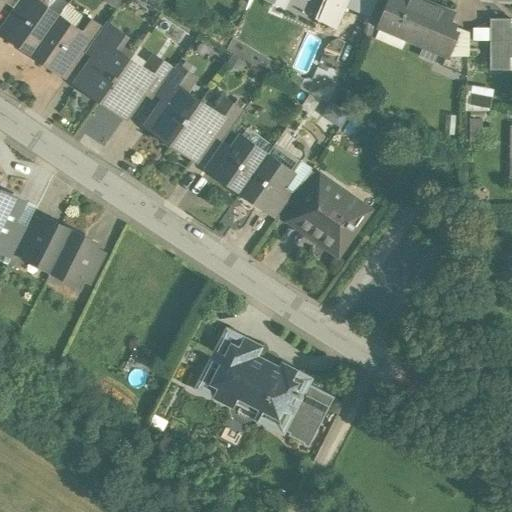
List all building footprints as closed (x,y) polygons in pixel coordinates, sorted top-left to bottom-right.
[(13,8),(0,26),(0,29),(9,36),(29,8),(19,0),(13,8)] [(34,0),(29,8),(9,36),(33,53),(59,17),(34,0)] [(267,0),(286,8),(289,0),(267,0)] [(361,0),(326,0),(317,21),(336,29),(346,6),(357,11),(361,0)] [(361,0),(357,11),(370,16),(377,0),(361,0)] [(377,0),(370,16),(367,24),(379,28),(380,27),(382,23),(381,23),(390,0),(377,0)] [(454,13),(423,0),(390,0),(381,23),(382,23),(380,27),(446,55),(447,56),(457,32),(453,30),(455,25),(450,23),(454,13)] [(59,17),(33,53),(56,70),(78,40),(82,34),(59,17)] [(511,26),(511,27),(511,20),(490,20),(490,71),(510,72),(510,59),(511,58),(511,26)] [(106,23),(91,44),(102,51),(105,45),(116,30),(106,23)] [(457,32),(447,56),(446,55),(442,66),(467,76),(468,31),(455,25),(453,30),(457,32)] [(490,30),(468,31),(468,41),(490,41),(490,30)] [(343,68),(351,42),(331,35),(322,61),(343,68)] [(78,40),(56,70),(67,77),(91,44),(89,43),(87,46),(78,40)] [(102,51),(81,80),(105,96),(129,61),(105,45),(102,51)] [(446,55),(423,46),(419,56),(442,66),(446,55)] [(129,61),(105,96),(127,111),(147,83),(150,78),(129,61)] [(150,78),(147,83),(158,91),(161,87),(172,70),(161,63),(150,78)] [(172,70),(161,87),(172,95),(176,89),(186,73),(176,66),(172,70)] [(492,92),(473,88),(469,105),(489,109),(492,92)] [(199,105),(176,89),(172,95),(152,124),(175,140),(199,105)] [(231,104),(220,120),(222,121),(217,127),(227,135),(243,112),(231,104)] [(199,105),(175,140),(198,155),(217,127),(222,121),(220,120),(199,105)] [(482,118),(471,118),(471,141),(492,141),(492,129),(483,128),(482,118)] [(233,150),(217,173),(243,190),(267,156),(241,138),(233,150)] [(222,142),(206,165),(217,173),(233,150),(222,142)] [(267,156),(243,190),(268,209),(283,188),(293,174),(267,156)] [(310,171),(287,204),(295,211),(319,177),(310,171)] [(295,211),(290,218),(305,228),(311,232),(312,231),(323,239),(320,244),(337,256),(356,229),(349,224),(358,211),(344,202),(348,197),(319,177),(295,211)] [(283,188),(268,209),(278,216),(293,195),(283,188)] [(2,196),(0,195),(0,249),(11,228),(23,203),(4,193),(2,196)] [(23,234),(16,248),(27,253),(43,221),(32,216),(23,234)] [(27,253),(24,259),(51,272),(71,231),(45,218),(43,221),(27,253)] [(23,234),(11,228),(0,249),(12,255),(16,248),(23,234)] [(71,231),(51,272),(78,286),(80,280),(96,248),(98,245),(71,231)] [(96,248),(80,280),(91,286),(107,254),(96,248)] [(226,335),(204,378),(201,384),(217,392),(230,399),(228,402),(255,415),(254,417),(267,423),(267,425),(287,435),(286,437),(301,445),(301,447),(306,449),(332,399),(304,385),(305,383),(281,371),(279,375),(250,360),(255,350),(226,335)] [(219,448),(233,452),(237,439),(223,435),(219,448)]
